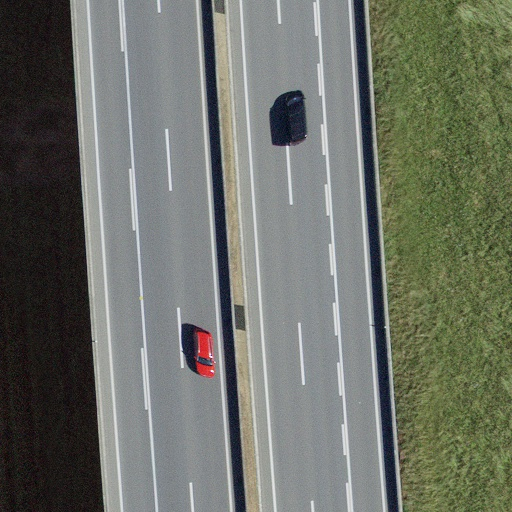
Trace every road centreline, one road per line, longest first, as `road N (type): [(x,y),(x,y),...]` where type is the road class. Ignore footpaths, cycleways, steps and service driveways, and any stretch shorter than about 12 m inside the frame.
road 1 (motorway): [(158,0),(193,511)]
road 2 (motorway): [(312,511),(277,0)]
